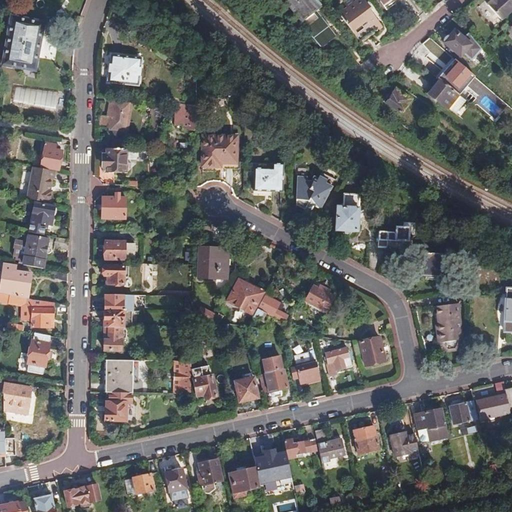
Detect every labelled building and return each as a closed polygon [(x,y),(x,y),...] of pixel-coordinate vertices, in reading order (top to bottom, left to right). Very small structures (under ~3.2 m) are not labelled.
[(287,0),(284,3),(300,22),(320,6),(314,0),(287,0)] [(337,16),(359,42),(379,25),(366,10),(368,8),(360,0),(356,0),(352,4),(348,0),(347,0),(341,5),(345,10),(337,16)] [(511,0),(488,0),(485,3),(502,21),(511,11),(511,0)] [(322,47),(333,35),(318,21),(307,32),(322,47)] [(379,25),(359,42),(361,44),(381,28),(379,25)] [(40,35),(20,31),(14,67),(33,71),(40,35)] [(453,32),(442,44),(447,49),(445,51),(447,53),(449,51),(458,58),(462,58),(474,68),(487,56),(478,46),(469,35),(462,39),(453,32)] [(433,50),(423,62),(442,78),(453,66),(433,50)] [(342,54),(335,60),(343,70),(350,65),(342,54)] [(111,57),(107,84),(136,88),(140,61),(111,57)] [(438,81),(437,80),(424,96),(444,111),(445,109),(428,95),(438,81)] [(445,109),(456,96),(438,81),(428,95),(445,109)] [(10,103),(53,110),(56,94),(12,87),(10,103)] [(394,91),(385,104),(399,114),(408,100),(394,91)] [(220,97),(208,100),(210,107),(221,105),(220,97)] [(115,149),(127,149),(127,140),(121,140),(121,106),(103,106),(103,119),(96,119),(96,129),(103,129),(103,136),(115,137),(115,149)] [(194,131),(194,107),(183,106),(183,131),(194,131)] [(146,107),(145,146),(157,147),(158,107),(146,107)] [(202,139),(201,168),(222,169),(223,165),(233,165),(233,140),(202,139)] [(222,169),(201,168),(201,173),(235,175),(236,140),(233,140),(233,165),(223,165),(222,169)] [(52,155),(53,150),(44,148),(40,167),(57,170),(60,157),(54,156),(52,155)] [(135,159),(136,149),(127,149),(115,149),(105,148),(105,155),(101,154),(101,171),(124,172),(124,170),(127,168),(127,164),(124,161),(124,159),(135,159)] [(250,162),(249,169),(253,169),(252,190),(281,191),(281,164),(250,162)] [(25,201),(49,205),(51,192),(47,191),(48,188),(50,188),(51,181),(52,181),(54,172),(39,170),(31,168),(25,201)] [(296,171),(295,207),(303,211),(304,208),(307,210),(304,216),(318,223),(320,211),(318,210),(333,180),(319,172),(316,178),(312,176),(309,181),(305,181),(306,172),(296,171)] [(119,192),(114,192),(114,198),(102,198),(101,219),(125,219),(125,198),(119,198),(119,192)] [(336,207),(335,230),(356,231),(357,208),(358,195),(342,194),(342,208),(336,207)] [(33,204),(28,227),(27,234),(28,234),(40,236),(42,226),(49,227),(53,208),(33,204)] [(107,222),(107,230),(121,230),(121,222),(107,222)] [(395,232),(387,232),(385,248),(394,249),(401,249),(402,241),(408,242),(409,235),(413,235),(414,223),(403,222),(402,227),(395,226),(395,232)] [(385,248),(387,232),(379,231),(377,247),(385,248)] [(24,254),(22,266),(41,270),(44,258),(49,259),(51,257),(52,254),(50,252),(45,251),(48,238),(40,236),(28,234),(25,247),(20,246),(18,248),(17,251),(19,254),(24,254)] [(104,242),(103,259),(137,260),(138,243),(104,242)] [(200,249),(198,280),(218,281),(217,287),(227,287),(230,285),(232,262),(228,262),(228,251),(200,249)] [(423,254),(422,277),(443,278),(444,256),(423,254)] [(13,267),(5,265),(0,288),(0,294),(25,299),(29,275),(23,273),(23,272),(16,271),(14,268),(13,268),(13,267)] [(104,266),(103,276),(107,276),(106,285),(123,285),(123,267),(104,266)] [(52,280),(67,283),(67,274),(53,272),(52,280)] [(239,282),(238,284),(260,296),(255,305),(258,306),(264,295),(239,282)] [(260,296),(238,284),(228,303),(253,316),(258,306),(255,305),(260,296)] [(314,288),(308,298),(330,310),(335,299),(331,297),(332,294),(319,287),(318,290),(314,288)] [(25,299),(0,294),(0,302),(7,304),(8,302),(22,305),(21,321),(31,321),(31,309),(53,310),(53,305),(25,299)] [(104,310),(122,311),(133,312),(133,296),(104,295),(104,310)] [(265,297),(258,311),(283,324),(287,316),(277,311),(277,310),(274,308),(277,303),(265,297)] [(438,307),(440,325),(441,331),(438,331),(439,343),(443,342),(443,345),(449,351),(459,350),(463,343),(462,340),(465,339),(460,304),(438,307)] [(201,308),(197,315),(211,322),(215,315),(201,308)] [(31,327),(48,328),(48,320),(53,320),(53,310),(31,309),(31,321),(31,327)] [(104,310),(103,327),(104,327),(121,328),(122,328),(122,327),(128,327),(129,313),(122,312),(122,311),(104,310)] [(182,314),(181,329),(190,329),(190,315),(182,314)] [(219,315),(214,324),(219,325),(223,317),(219,315)] [(120,351),(121,328),(104,327),(103,351),(120,351)] [(294,335),(282,333),(286,351),(293,349),(294,335)] [(49,337),(33,334),(26,370),(42,373),(49,337)] [(379,338),(360,343),(365,367),(385,362),(379,338)] [(348,349),(326,354),(329,364),(327,364),(330,377),(338,375),(337,372),(353,369),(348,349)] [(305,352),(291,355),(292,362),(306,360),(305,352)] [(107,360),(106,387),(132,388),(133,361),(107,360)] [(296,366),(300,384),(319,379),(315,361),(296,366)] [(179,366),(179,395),(190,395),(191,371),(191,368),(191,363),(173,362),(172,365),(179,366)] [(210,377),(208,367),(191,371),(193,381),(210,377)] [(283,369),(263,374),(269,398),(279,395),(277,390),(287,388),(283,369)] [(193,381),(196,397),(204,395),(205,401),(217,398),(212,377),(210,377),(193,381)] [(262,396),(258,377),(253,378),(257,397),(262,396)] [(258,398),(257,397),(253,378),(234,382),(239,403),(258,398)] [(26,409),(30,389),(30,388),(0,382),(0,392),(1,393),(2,406),(14,407),(26,409)] [(503,383),(495,385),(498,395),(499,396),(500,397),(503,411),(509,410),(505,391),(503,383)] [(132,393),(106,393),(106,403),(106,411),(105,411),(105,421),(126,422),(126,403),(132,403),(132,393)] [(498,412),(495,398),(477,402),(481,420),(499,416),(498,412)] [(479,421),(474,403),(450,407),(455,425),(479,421)] [(431,440),(449,436),(445,422),(444,423),(441,409),(415,415),(418,429),(428,427),(431,440)] [(374,427),(353,432),(359,458),(379,454),(374,427)] [(397,435),(390,437),(395,457),(411,453),(419,451),(415,435),(407,437),(407,433),(405,433),(404,429),(396,430),(397,435)] [(322,430),(314,431),(321,463),(330,461),(329,458),(344,455),(343,451),(346,451),(343,439),(325,443),(322,430)] [(291,440),(283,442),(285,453),(287,460),(295,458),(295,455),(303,453),(304,455),(311,453),(310,451),(316,449),(314,438),(307,440),(308,441),(300,443),(292,445),(291,440)] [(3,442),(4,457),(13,456),(12,441),(3,442)] [(256,469),(260,486),(281,482),(281,486),(293,484),(287,460),(285,453),(275,455),(274,450),(264,452),(265,457),(254,459),(256,468),(256,469)] [(198,467),(196,467),(200,485),(222,481),(217,460),(197,464),(198,467)] [(255,470),(256,469),(256,468),(229,474),(235,497),(245,495),(244,491),(259,488),(255,470)] [(181,470),(165,473),(171,502),(187,498),(181,470)] [(136,495),(161,490),(157,473),(133,479),(136,495)] [(213,482),(201,485),(202,490),(203,491),(203,492),(204,492),(204,493),(205,493),(206,493),(206,494),(207,494),(208,494),(208,493),(209,493),(210,493),(215,489),(213,482)] [(304,484),(295,486),(298,497),(307,495),(304,484)] [(394,486),(396,495),(402,494),(400,485),(394,486)] [(86,488),(64,493),(67,508),(77,507),(76,505),(79,504),(80,507),(82,508),(89,506),(90,504),(86,488)] [(348,498),(349,506),(364,503),(362,495),(348,498)] [(53,511),(50,496),(32,500),(34,511),(53,511)] [(330,499),(332,510),(341,508),(338,498),(330,499)]
